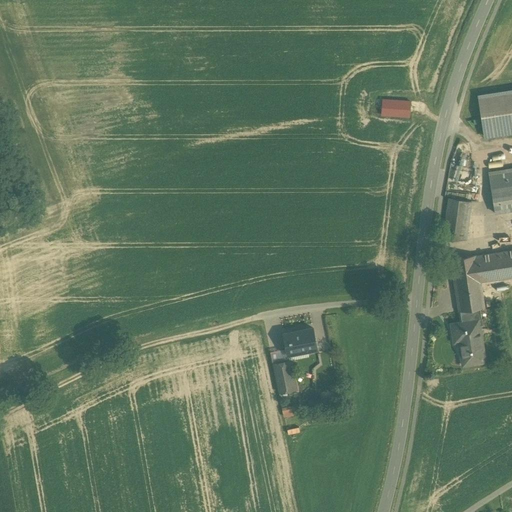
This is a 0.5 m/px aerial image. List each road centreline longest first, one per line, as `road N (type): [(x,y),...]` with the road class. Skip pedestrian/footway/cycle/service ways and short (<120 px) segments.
road 1 (tertiary): [(486,0),(436,150),(415,306)]
road 2 (track): [(254,319),(141,347),(0,415)]
road 3 (tertiary): [(415,306),(382,511)]
road 4 (unclassified): [(415,306),(345,305),(254,319)]
